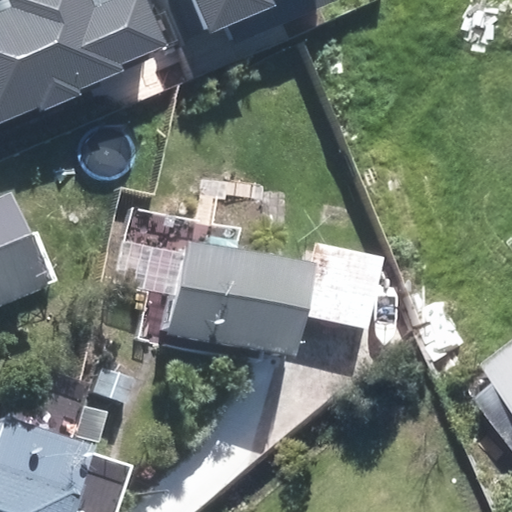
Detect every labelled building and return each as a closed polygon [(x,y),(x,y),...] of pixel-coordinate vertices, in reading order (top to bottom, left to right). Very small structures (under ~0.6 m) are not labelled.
[(107,0),(97,4),(95,0),(4,0),(9,10),(0,13),(0,121),(39,106),(41,111),(80,95),(78,89),(123,70),(120,62),(166,43),(148,0),(107,0)] [(167,0),(183,35),(207,25),(211,33),(228,26),(233,38),(321,0),(167,0)] [(366,259),(120,212),(104,297),(149,306),(140,353),(275,379),(285,326),(351,338),(366,259)] [(0,306),(22,298),(0,240),(0,306)] [(511,344),(478,372),(491,388),(471,404),(511,455),(511,344)] [(0,442),(0,511),(83,511),(96,477),(0,442)]
